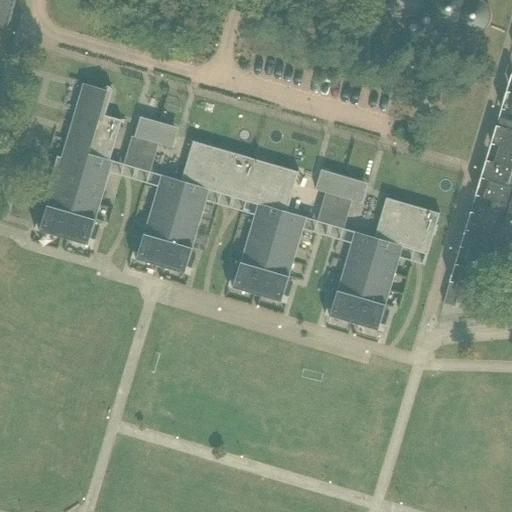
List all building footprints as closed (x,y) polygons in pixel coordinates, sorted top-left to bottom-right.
[(0,0),(0,28),(6,30),(15,0),(0,0)] [(454,26),(457,25),(458,27),(460,30),(463,32),(466,33),(468,34),(472,34),(475,34),(478,34),(480,33),(483,31),(485,29),(487,27),(489,24),(490,21),(490,18),(491,15),(490,12),(489,9),(488,7),(486,4),(484,2),(481,1),(479,0),(379,0),(380,1),(381,4),(383,8),(386,11),(388,13),(392,15),(395,16),(399,17),(403,17),(406,17),(410,16),(413,14),(414,21),(413,21),(410,21),(408,22),(407,24),(405,26),(405,29),(406,31),(407,33),(408,34),(411,35),(412,35),(414,35),(417,35),(418,33),(419,32),(420,30),(420,27),(421,27),(422,26),(423,27),(424,28),(425,29),(427,28),(430,28),(432,26),(432,25),(433,23),(433,21),(433,20),(434,19),(435,19),(437,19),(439,20),(439,21),(440,23),(440,25),(442,26),(445,27),(448,27),(451,27),(454,26)] [(186,64),(189,54),(179,51),(176,61),(186,64)] [(88,246),(109,172),(106,171),(121,120),(105,115),(112,92),(112,91),(111,89),(111,88),(110,87),(109,87),(108,86),(106,86),(105,86),(104,87),(103,87),(103,88),(102,90),(83,84),(61,158),(57,157),(46,194),(50,195),(39,232),(88,246)] [(511,102),(509,112),(511,113),(511,123),(510,124),(509,130),(496,126),(490,144),(491,144),(499,147),(494,163),(486,161),(485,160),(480,179),(481,179),(489,181),(484,199),(492,201),(490,209),(484,211),(483,216),(470,212),(465,230),(473,233),(463,267),(482,273),(487,256),(511,263),(511,186),(508,185),(511,170),(511,102)] [(153,143),(157,131),(138,125),(135,138),(142,140),(153,143)] [(172,149),(176,136),(157,131),(153,143),(172,149)] [(131,136),(123,165),(134,168),(142,140),(135,138),(131,136)] [(142,140),(134,168),(145,171),(153,143),(142,140)] [(188,275),(210,201),(206,201),(209,191),(257,205),(254,215),(251,214),(229,288),(281,303),(306,218),(286,212),(298,172),(192,141),(180,181),(161,176),(136,260),(188,275)] [(338,197),(342,185),(318,178),(315,190),(322,192),(335,196),(338,197)] [(362,204),(365,192),(342,185),(338,197),(349,200),(362,204)] [(322,192),(314,220),(327,224),(335,196),(322,192)] [(335,196),(327,224),(341,228),(349,200),(338,197),(335,196)] [(378,331),(400,257),(397,256),(399,247),(427,255),(433,236),(438,225),(436,225),(439,213),(385,198),(373,238),(354,232),(329,317),(378,331)]
